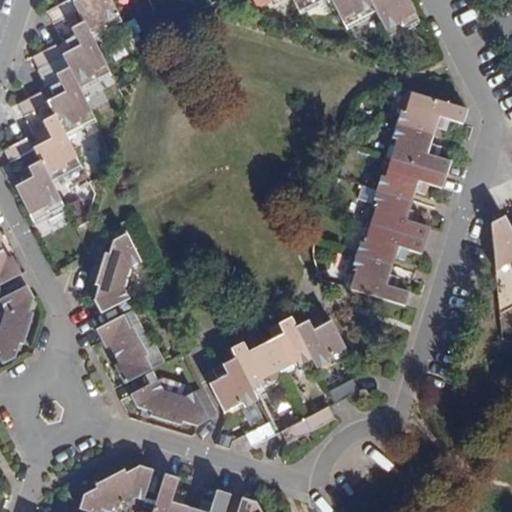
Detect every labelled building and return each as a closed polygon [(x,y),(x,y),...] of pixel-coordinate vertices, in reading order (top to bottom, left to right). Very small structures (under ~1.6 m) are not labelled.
[(74,0),(78,5),(83,16),(68,23),(76,40),(71,42),(74,49),(64,54),(67,62),(53,69),(61,85),(56,87),(60,94),(51,99),(54,105),(39,113),(48,129),(42,132),(45,139),(38,142),(42,150),(21,161),(25,169),(28,175),(17,180),(35,216),(67,200),(54,174),(82,161),(68,131),(95,118),(80,86),(111,71),(93,36),(124,20),(114,0),(74,0)] [(78,5),(74,0),(57,0),(49,4),(55,16),(78,5)] [(294,0),(302,15),(330,0),(331,0),(347,30),(377,15),(390,39),(420,24),(407,0),(294,0)] [(60,48),(56,40),(34,51),(40,63),(62,52),(60,48)] [(64,54),(74,49),(71,42),(60,48),(62,52),(64,54)] [(47,92),(42,82),(19,94),(26,107),(49,96),(47,92)] [(60,94),(56,87),(47,92),(49,96),(51,99),(60,94)] [(466,113),(408,94),(404,107),(407,108),(406,115),(401,114),(393,140),(397,142),(395,148),(391,147),(382,173),(387,174),(385,180),(381,179),(371,207),(375,208),(374,213),(370,212),(361,239),(365,241),(364,247),(359,245),(351,271),(355,273),(353,278),(349,277),(345,290),(402,310),(406,298),(386,291),(390,279),(382,277),(385,267),(389,256),(397,258),(399,251),(419,258),(428,230),(408,223),(411,214),(403,212),(408,193),(416,195),(419,187),(440,193),(450,163),(429,156),(431,147),(423,145),(427,135),(429,126),(437,128),(440,118),(462,126),(466,113)] [(35,135),(31,126),(6,138),(12,152),(37,140),(35,135)] [(427,135),(435,137),(437,128),(429,126),(427,135)] [(45,139),(42,132),(35,135),(37,140),(38,142),(45,139)] [(435,137),(427,135),(423,145),(431,147),(435,137)] [(17,180),(28,175),(25,169),(14,174),(17,180)] [(406,202),(413,205),(416,195),(408,193),(406,202)] [(411,214),(413,205),(406,202),(403,212),(411,214)] [(511,238),(502,218),(489,224),(494,276),(510,267),(511,271),(511,238)] [(139,257),(124,227),(110,235),(106,248),(102,246),(93,278),(98,280),(93,298),(100,311),(129,296),(123,284),(126,282),(127,278),(125,273),(126,268),(130,268),(131,265),(129,262),(139,257)] [(0,238),(0,284),(19,275),(10,256),(5,259),(0,248),(0,238)] [(389,256),(385,267),(393,269),(397,258),(389,256)] [(393,269),(385,267),(382,277),(390,279),(393,269)] [(396,270),(392,287),(408,291),(412,274),(396,270)] [(31,301),(24,286),(0,299),(0,368),(0,369),(13,362),(18,347),(21,348),(31,317),(26,316),(31,301)] [(320,321),(316,313),(294,325),(290,317),(268,328),(272,336),(275,343),(266,348),(255,354),(252,347),(248,339),(228,349),(231,357),(211,367),(215,376),(218,382),(209,387),(223,416),(237,409),(235,404),(241,401),(243,406),(254,400),(250,391),(263,384),(261,381),(267,377),(269,381),(294,368),(292,364),(298,361),(300,365),(311,359),(316,368),(329,361),(326,356),(332,353),(334,358),(345,352),(331,323),(323,328),(320,321)] [(151,371),(123,315),(94,330),(102,348),(108,346),(116,363),(112,366),(122,386),(151,371)] [(327,317),(320,321),(323,328),(331,323),(327,317)] [(263,341),(266,348),(275,343),(272,336),(263,341)] [(266,348),(263,341),(252,347),(255,354),(266,348)] [(209,387),(218,382),(215,376),(206,381),(209,387)] [(356,392),(351,380),(328,392),(334,403),(356,392)] [(170,390),(167,388),(166,390),(163,391),(159,382),(128,397),(135,409),(149,414),(149,417),(179,427),(180,423),(195,428),(210,420),(197,392),(187,397),(186,394),(179,391),(177,395),(169,393),(170,390)] [(303,420),(309,432),(333,420),(327,408),(303,420)] [(286,444),(309,432),(303,420),(280,432),(286,444)] [(273,436),(266,424),(242,437),(248,448),(273,436)] [(150,472),(136,467),(125,472),(123,469),(95,484),(96,488),(81,496),(77,510),(83,511),(109,511),(110,510),(120,507),(118,503),(123,501),(129,503),(131,496),(140,500),(150,472)] [(177,480),(163,476),(151,511),(228,511),(233,500),(215,494),(209,511),(201,511),(200,511),(199,511),(176,511),(179,504),(171,501),(177,480)]
